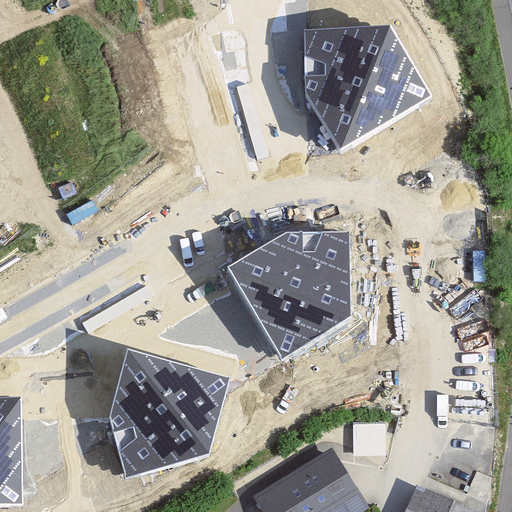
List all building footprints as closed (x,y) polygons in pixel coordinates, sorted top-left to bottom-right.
[(389,27),(304,30),(304,98),(334,152),(425,99),(389,27)] [(290,234),(234,267),(285,361),(354,317),(350,234),(290,234)] [(229,379),(130,348),(110,417),(127,481),(206,456),(229,379)] [(0,399),(0,507),(24,508),(20,400),(0,399)] [(387,452),(387,420),(356,419),(356,452),(387,452)] [(329,454),(258,497),(267,511),(312,511),(327,503),(332,511),(354,511),(362,507),(329,454)] [(427,485),(413,511),(481,511),(482,511),(427,485)]
